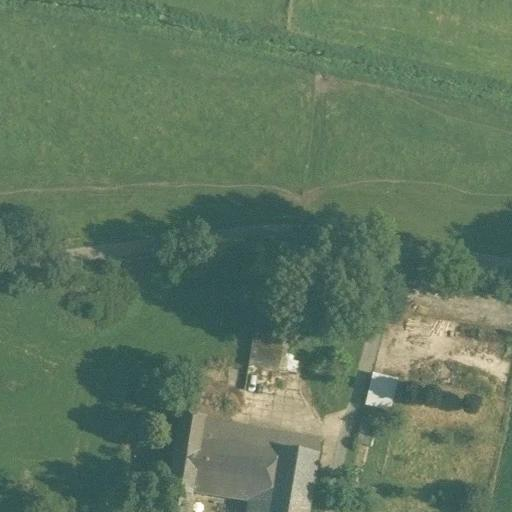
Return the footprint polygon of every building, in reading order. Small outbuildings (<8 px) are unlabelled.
[(68,300),(70,316),(117,311),(116,295),(68,300)] [(286,323),(257,319),(250,367),(279,371),(286,323)] [(366,405),(391,411),(399,379),(374,372),(366,405)] [(181,415),(168,496),(192,498),(193,493),(205,419),(181,415)] [(377,421),(364,418),(357,445),(370,448),(377,421)] [(205,419),(193,493),(206,496),(218,423),(218,421),(205,419)] [(309,511),(321,441),(218,423),(206,496),(249,504),(247,511),(309,511)] [(189,511),(192,498),(168,496),(165,511),(189,511)]
